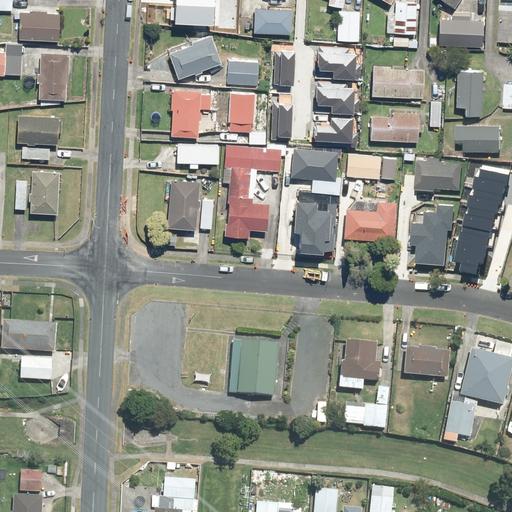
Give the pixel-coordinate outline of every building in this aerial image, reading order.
[(0,0),(0,10),(13,11),(13,0),(0,0)] [(176,0),(174,22),(214,25),(215,0),(176,0)] [(386,11),(386,31),(415,31),(415,0),(411,0),(394,0),(395,11),(386,11)] [(291,9),(254,7),(252,30),(290,32),(291,9)] [(359,10),(338,9),(337,38),(358,39),(359,10)] [(20,10),(18,37),(58,39),(59,12),(20,10)] [(440,15),(439,40),(482,42),(484,18),(440,15)] [(211,35),(168,51),(177,77),(220,61),(211,35)] [(0,50),(0,74),(22,76),(23,44),(5,43),(5,51),(0,50)] [(318,47),(317,71),(332,72),(331,79),(361,81),(361,67),(356,66),(356,55),(349,54),(350,49),(318,47)] [(67,53),(40,51),(37,97),(65,99),(67,53)] [(277,51),(275,85),(294,86),(295,51),(277,51)] [(258,62),(228,60),(226,83),(257,86),(258,62)] [(373,64),(371,95),(423,98),(424,68),(390,67),(390,65),(373,64)] [(483,71),(456,69),(454,106),(464,107),(463,114),(480,114),(483,71)] [(316,82),(315,106),(330,107),(330,114),(359,116),(360,102),(354,101),(355,90),(348,89),(348,84),(316,82)] [(200,90),(171,88),(169,134),(198,135),(200,90)] [(253,92),(229,90),(228,112),(221,112),(220,127),(251,129),(253,92)] [(440,99),(430,99),(429,125),(439,125),(440,99)] [(274,103),(272,138),(291,138),(292,104),(274,103)] [(371,113),(369,138),(418,141),(419,112),(392,111),(392,115),(371,113)] [(59,116),(18,113),(16,140),(57,143),(59,116)] [(332,126),(316,125),(314,144),(358,147),(359,135),(352,135),(353,121),(332,119),(332,126)] [(501,124),(457,123),(456,141),(464,141),(464,149),(500,150),(501,124)] [(218,144),(176,143),(176,162),(218,162),(218,144)] [(22,146),(21,157),(50,159),(50,147),(22,146)] [(293,149),(291,178),(335,182),(338,153),(293,149)] [(380,155),(347,153),(346,175),(379,177),(380,155)] [(419,154),(416,184),(436,185),(436,182),(462,185),(464,157),(419,154)] [(397,157),(384,156),(382,177),(395,178),(397,157)] [(32,169),(29,211),(56,212),(59,171),(32,169)] [(469,194),(454,261),(460,262),(458,271),(478,275),(481,263),(483,264),(495,211),(497,212),(503,185),(505,185),(507,176),(481,170),(480,177),(476,176),(472,194),(469,194)] [(170,178),(166,226),(195,228),(199,181),(170,178)] [(27,180),(16,179),(15,207),(26,208),(27,180)] [(298,226),(297,242),(334,245),(339,187),(296,184),(293,226),(298,226)] [(228,194),(223,233),(248,236),(249,228),(266,230),(269,203),(252,201),(252,197),(228,194)] [(413,241),(412,259),(446,261),(449,222),(454,222),(455,201),(441,200),(440,207),(427,206),(426,216),(409,215),(407,240),(413,241)] [(346,207),(343,236),(393,241),(395,211),(346,207)] [(57,324),(4,321),(2,350),(55,353),(57,324)] [(234,341),(230,394),(275,397),(279,345),(234,341)] [(347,341),(344,379),(379,382),(381,363),(377,362),(378,344),(347,341)] [(407,348),(404,375),(448,379),(450,352),(407,348)] [(511,358),(472,349),(461,397),(504,407),(511,371),(511,358)] [(53,359),(21,358),(20,379),(52,381),(53,359)] [(386,431),(389,387),(379,386),(378,405),(367,405),(366,407),(346,406),(345,422),(364,423),(363,430),(386,431)] [(459,433),(471,436),(477,406),(452,401),(444,441),(457,443),(459,433)] [(21,469),(19,493),(42,495),(44,471),(21,469)] [(335,511),(337,489),(316,488),(314,511),(335,511)] [(43,511),(44,497),(14,495),(13,511),(43,511)] [(257,502),(255,511),(292,511),(293,504),(257,502)]
